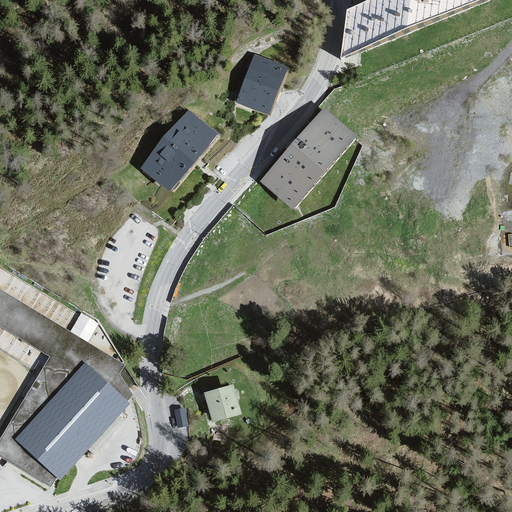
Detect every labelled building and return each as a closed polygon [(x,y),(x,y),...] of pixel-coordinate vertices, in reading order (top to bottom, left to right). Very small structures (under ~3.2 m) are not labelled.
[(388,0),(354,14),(347,60),(505,0),(388,0)] [(295,70),(259,57),(244,107),(276,119),(295,70)] [(362,137),(328,114),(260,184),(298,215),(362,137)] [(229,139),(192,115),(147,175),(178,197),(229,139)] [(127,363),(0,287),(0,323),(52,354),(0,442),(0,454),(54,486),(61,476),(130,402),(114,385),(127,363)] [(237,389),(204,397),(216,427),(248,418),(237,389)] [(177,427),(188,426),(188,409),(177,410),(177,427)]
